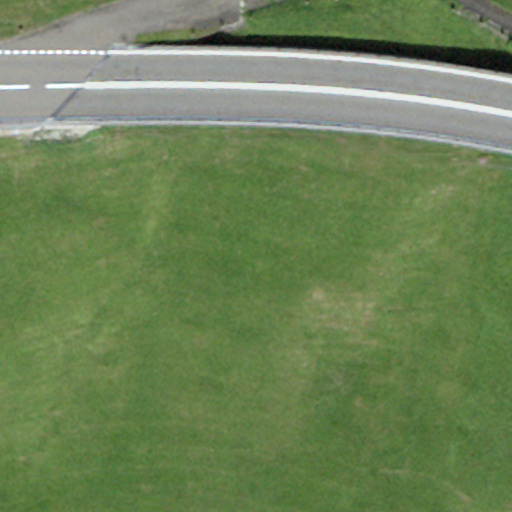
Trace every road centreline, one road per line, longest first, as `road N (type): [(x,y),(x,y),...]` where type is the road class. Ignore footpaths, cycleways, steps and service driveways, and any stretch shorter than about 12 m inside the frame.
road 1 (primary): [(0,88),(262,86),(371,92),(511,114)]
road 2 (track): [(8,88),(88,40),(240,0)]
